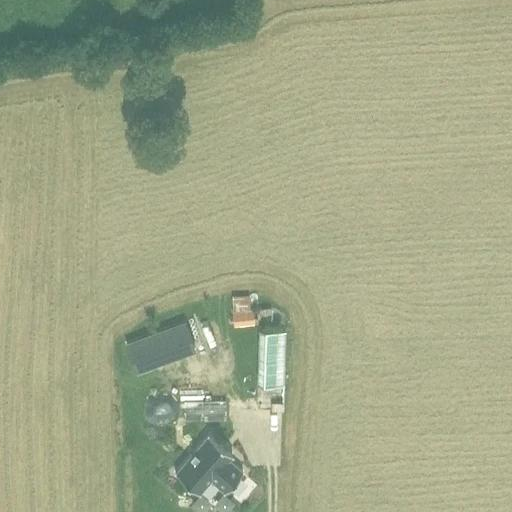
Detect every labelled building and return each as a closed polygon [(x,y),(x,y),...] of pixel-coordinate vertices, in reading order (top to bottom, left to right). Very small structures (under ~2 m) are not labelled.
[(286,291),(283,382),(315,384),(318,292),(286,291)] [(231,296),(232,311),(234,326),(254,324),(252,309),(250,309),(249,295),(231,296)] [(137,372),(195,351),(185,323),(126,344),(137,372)] [(256,334),(257,394),(281,393),(279,334),(256,334)] [(228,459),(232,455),(209,434),(175,473),(199,493),(210,480),(225,493),(243,472),(228,459)]
